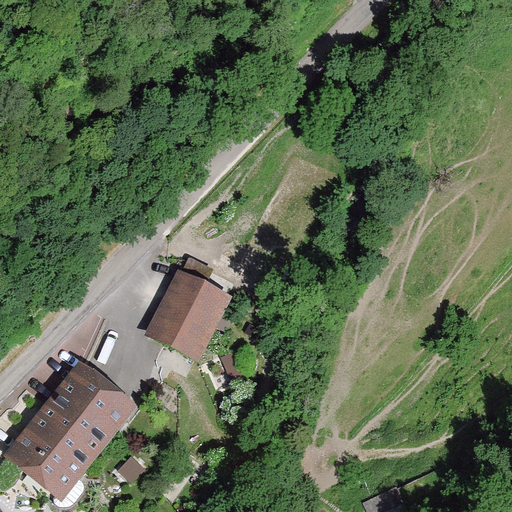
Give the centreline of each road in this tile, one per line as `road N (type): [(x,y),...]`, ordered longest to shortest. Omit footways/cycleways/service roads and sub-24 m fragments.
road 1 (tertiary): [(374,0),(0,394)]
road 2 (track): [(511,405),(414,456),(301,462),(228,448),(167,368),(122,363)]
